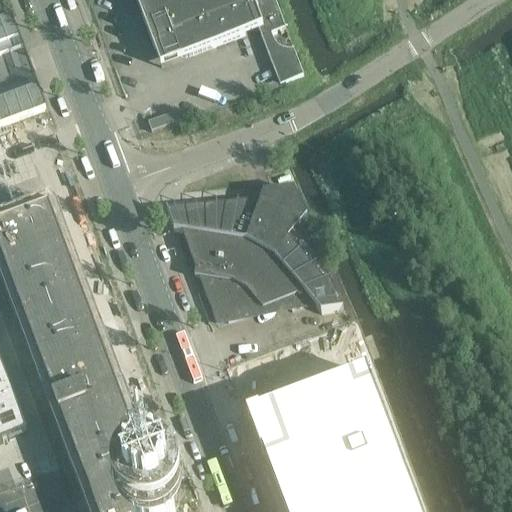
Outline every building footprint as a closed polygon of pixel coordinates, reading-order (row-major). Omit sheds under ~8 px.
[(135,0),(161,68),(259,31),(279,88),(303,79),(273,0),(135,0)] [(22,47),(11,17),(0,21),(0,23),(11,52),(22,47)] [(0,55),(11,52),(0,23),(0,55)] [(35,81),(23,85),(35,115),(46,111),(35,81)] [(23,85),(12,89),(23,119),(35,115),(23,85)] [(12,89),(1,94),(12,123),(15,122),(23,119),(12,89)] [(1,94),(0,93),(0,125),(1,128),(12,123),(1,94)] [(215,208),(166,212),(174,233),(182,235),(194,266),(196,271),(194,279),(199,279),(216,324),(226,320),(227,324),(254,314),(303,296),(315,309),(320,316),(343,312),(302,227),(307,220),(294,193),(266,195),(264,195),(261,203),(249,204),(215,208)] [(160,511),(49,213),(20,224),(11,227),(0,231),(0,253),(52,391),(97,511),(160,511)] [(0,362),(0,444),(27,435),(0,362)] [(260,414),(248,419),(253,421),(265,452),(262,456),(262,457),(263,457),(283,511),(418,511),(367,375),(260,415),(260,414)]
